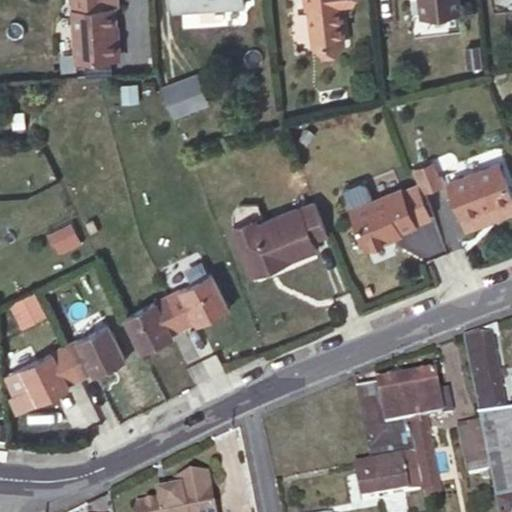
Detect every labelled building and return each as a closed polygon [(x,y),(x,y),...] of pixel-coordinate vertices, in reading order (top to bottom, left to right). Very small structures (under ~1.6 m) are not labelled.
[(73,0),(77,61),(118,59),(115,7),(106,8),(105,0),(73,0)] [(304,0),(306,8),(310,7),(314,45),(342,43),(339,5),(338,0),(304,0)] [(420,0),(422,15),(460,12),(458,0),(420,0)] [(191,75),(179,80),(190,110),(202,105),(191,75)] [(179,80),(163,86),(174,116),(190,110),(179,80)] [(511,194),(501,164),(450,183),(463,218),(464,218),(511,199),(511,194)] [(434,165),(415,172),(423,193),(445,185),(442,176),(438,177),(434,165)] [(403,189),(353,209),(369,249),(402,235),(402,232),(418,226),(403,189)] [(511,199),(464,218),(469,231),(511,214),(511,199)] [(329,235),(316,203),(259,225),(253,222),(238,228),(235,234),(249,270),(271,261),(273,268),(317,251),(314,241),(329,235)] [(271,261),(249,270),(251,276),(273,268),(271,261)] [(212,269),(169,290),(184,322),(198,315),(211,309),(213,312),(229,304),(212,269)] [(126,311),(143,346),(159,338),(157,335),(171,329),(184,322),(169,290),(126,311)] [(12,301),(20,327),(47,319),(39,293),(12,301)] [(198,315),(199,318),(213,312),(211,309),(198,315)] [(66,341),(82,373),(95,366),(108,360),(110,362),(125,355),(108,320),(66,341)] [(500,327),(469,338),(487,421),(495,460),(503,499),(511,496),(511,416),(509,417),(493,341),(502,337),(500,327)] [(157,335),(159,338),(172,331),(171,329),(157,335)] [(82,373),(66,341),(23,362),(41,397),(56,389),(55,386),(69,379),(82,373)] [(95,366),(97,369),(110,362),(108,360),(95,366)] [(441,377),(406,383),(414,424),(418,423),(421,442),(436,438),(432,420),(458,415),(455,400),(446,402),(441,377)] [(55,386),(56,389),(70,382),(69,379),(55,386)] [(363,389),(377,462),(420,454),(414,424),(406,383),(406,381),(363,389)] [(487,421),(462,426),(471,465),(495,460),(487,421)] [(431,511),(420,455),(377,464),(375,464),(361,467),(367,502),(388,497),(389,502),(398,500),(397,495),(412,492),(415,511),(431,511)] [(442,462),(434,464),(437,479),(429,481),(434,506),(449,502),(442,462)] [(216,511),(209,478),(181,484),(183,494),(171,497),(172,502),(164,503),(141,509),(141,511),(216,511)]
